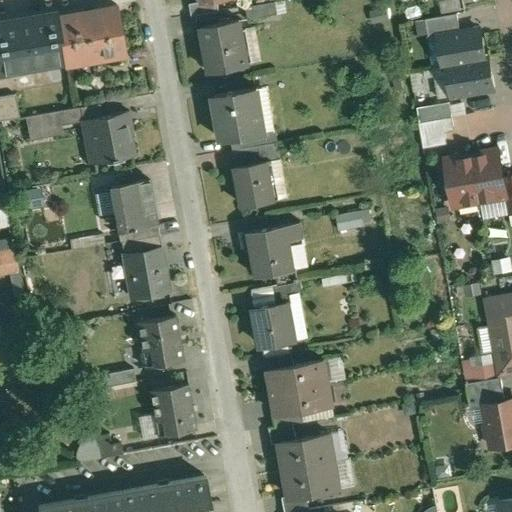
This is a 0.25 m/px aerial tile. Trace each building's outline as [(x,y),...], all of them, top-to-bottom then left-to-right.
[(217,0),(211,0),(202,2),(202,1),(190,3),(192,15),(220,10),(217,0)] [(276,0),(247,6),(249,18),(279,13),(276,0)] [(118,4),(58,14),(66,59),(66,62),(126,52),(118,4)] [(57,11),(0,20),(0,70),(66,59),(58,14),(57,11)] [(459,12),(427,18),(431,37),(440,36),(440,35),(462,31),(459,12)] [(241,18),(203,26),(211,70),(249,63),(241,18)] [(462,31),(440,35),(440,36),(445,66),(448,66),(448,65),(487,58),(487,57),(482,27),(462,31)] [(487,58),(448,65),(448,66),(453,95),(495,88),(490,56),(487,57),(487,58)] [(259,86),(216,93),(223,138),(233,137),(266,132),(266,130),(259,86)] [(0,94),(0,117),(16,113),(10,91),(0,94)] [(81,105),(20,116),(20,119),(29,117),(32,136),(43,134),(41,128),(84,120),(84,118),(81,105)] [(125,110),(84,118),(84,120),(92,160),(132,153),(125,110)] [(454,116),(420,122),(425,147),(449,143),(446,131),(456,129),(454,116)] [(266,132),(233,137),(235,149),(261,145),(279,141),(277,128),(266,130),(266,132)] [(279,141),(261,145),(264,161),(269,160),(270,160),(282,158),(279,141)] [(235,149),(234,149),(237,166),(264,161),(261,145),(235,149)] [(500,148),(474,153),(482,200),(508,195),(509,195),(505,177),(500,148)] [(474,153),(447,158),(456,205),(482,200),(474,153)] [(264,161),(237,166),(244,204),(276,198),(270,160),(269,160),(264,161)] [(151,178),(112,185),(120,228),(130,226),(131,228),(136,227),(135,226),(158,221),(151,178)] [(334,228),(368,224),(366,208),(332,213),(334,228)] [(269,214),(244,219),(246,231),(250,230),(249,229),(271,225),(269,214)] [(271,225),(249,229),(250,230),(257,274),(277,270),(297,267),(292,237),(305,235),(303,220),(271,225)] [(158,221),(135,226),(136,227),(138,237),(161,233),(158,221)] [(130,226),(120,228),(122,240),(123,240),(138,237),(136,227),(131,228),(130,226)] [(138,237),(123,240),(125,252),(163,246),(161,233),(138,237)] [(15,245),(0,247),(0,261),(17,258),(15,245)] [(163,246),(125,252),(129,277),(137,276),(140,294),(170,288),(163,246)] [(297,267),(277,270),(280,283),(301,279),(300,275),(299,275),(297,267)] [(280,283),(273,284),(275,297),(304,292),(302,279),(301,279),(280,283)] [(511,294),(489,299),(499,352),(511,349),(511,294)] [(289,300),(257,306),(263,344),(296,338),(289,300)] [(176,313),(139,320),(147,364),(184,357),(176,313)] [(0,344),(0,365),(10,364),(6,343),(0,344)] [(511,349),(499,352),(502,372),(511,370),(511,349)] [(292,352),(265,356),(267,370),(271,369),(271,368),(294,364),(292,352)] [(294,364),(271,368),(271,369),(275,390),(329,381),(325,358),(294,364)] [(476,368),(465,370),(467,382),(498,377),(496,365),(476,369),(476,368)] [(104,371),(106,384),(137,378),(135,366),(104,371)] [(498,377),(467,382),(472,407),(486,404),(486,403),(507,399),(502,376),(498,377)] [(329,381),(275,390),(279,412),(279,414),(303,409),(334,404),(329,381)] [(188,382),(152,389),(161,435),(197,428),(188,382)] [(511,398),(507,399),(486,403),(486,404),(489,420),(486,423),(488,432),(491,434),(493,445),(511,442),(511,398)] [(303,409),(279,414),(279,412),(275,413),(278,425),(295,422),(305,420),(303,409)] [(278,425),(270,426),(273,442),(281,441),(281,440),(298,437),(295,422),(278,425)] [(298,437),(281,440),(281,441),(284,458),(287,458),(288,466),(286,466),(286,468),(336,459),(336,457),(329,458),(324,433),(331,432),(331,431),(298,437)] [(111,432),(97,435),(101,456),(124,452),(122,441),(113,442),(111,432)] [(336,459),(286,468),(287,469),(289,468),(290,475),(288,475),(291,494),(292,495),(308,492),(341,487),(341,485),(334,486),(329,461),(336,460),(336,459)] [(170,482),(160,484),(160,483),(87,496),(87,497),(78,499),(77,497),(40,504),(40,511),(213,511),(206,474),(169,481),(170,482)] [(308,492),(292,495),(291,494),(283,495),(286,511),(311,508),(308,492)] [(511,511),(511,497),(501,500),(502,511),(511,511)]
